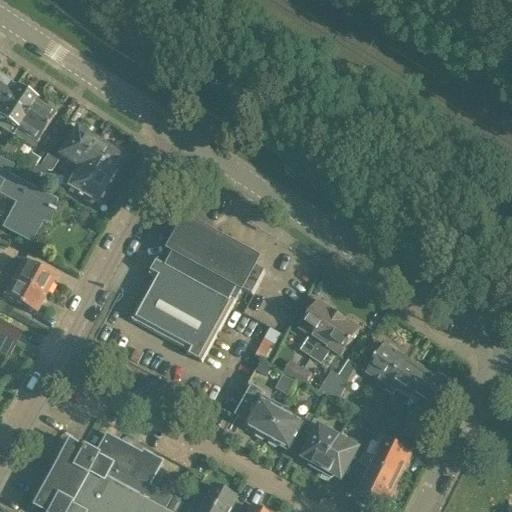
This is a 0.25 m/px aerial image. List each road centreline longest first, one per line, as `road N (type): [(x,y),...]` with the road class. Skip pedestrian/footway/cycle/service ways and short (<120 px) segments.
road 1 (residential): [(421,511),(488,370),(488,348),(474,325),(177,132)]
road 2 (residential): [(330,511),(52,359)]
road 3 (residential): [(52,359),(177,132)]
road 4 (residential): [(177,132),(0,15)]
